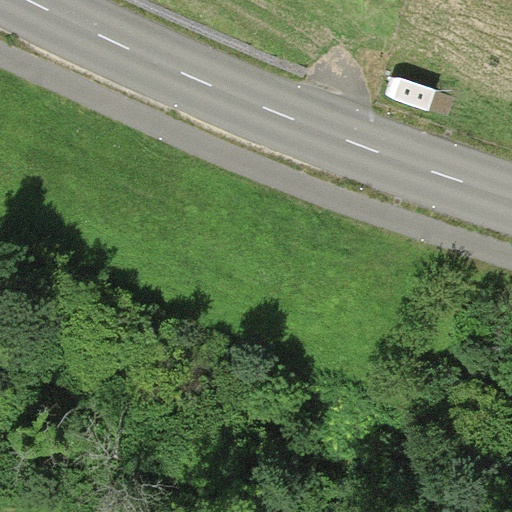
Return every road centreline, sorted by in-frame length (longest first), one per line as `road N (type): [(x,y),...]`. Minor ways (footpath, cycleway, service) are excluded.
road 1 (track): [(0,61),(302,193),(511,267)]
road 2 (tertiary): [(511,198),(238,104),(18,0)]
